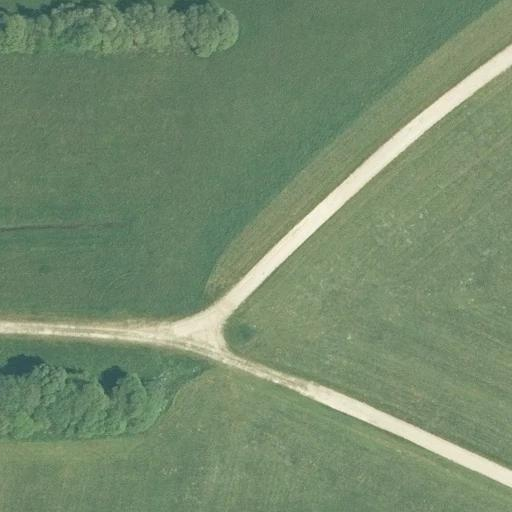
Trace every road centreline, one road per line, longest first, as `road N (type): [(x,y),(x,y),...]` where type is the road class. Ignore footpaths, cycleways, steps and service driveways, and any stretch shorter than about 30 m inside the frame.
road 1 (track): [(511,58),(385,156),(222,314),(183,337),(0,329)]
road 2 (track): [(183,337),(511,481)]
